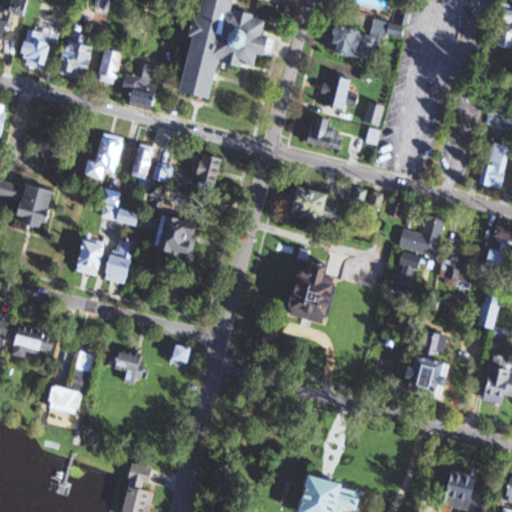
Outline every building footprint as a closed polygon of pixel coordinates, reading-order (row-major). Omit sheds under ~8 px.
[(239,0),(204,0),(185,94),(214,100),(222,62),(259,70),(262,55),(270,56),(274,37),(267,35),(271,19),(237,11),(239,0)] [(511,5),(509,5),(499,46),(511,49),(511,5)] [(10,14),(0,11),(0,57),(0,58),(10,14)] [(370,62),(373,49),(377,50),(380,36),(336,26),(329,52),(370,62)] [(87,80),(97,47),(87,44),(90,36),(74,32),(62,73),(87,80)] [(47,41),(44,42),(42,33),(24,36),(30,68),(51,64),(47,41)] [(99,80),(117,85),(125,50),(108,46),(99,80)] [(128,75),(125,87),(138,90),(136,100),(156,105),(161,86),(152,84),(157,66),(141,62),(137,77),(128,75)] [(322,105),(347,112),(355,80),(330,74),(322,105)] [(365,122),(381,127),(387,108),(371,102),(365,122)] [(0,138),(3,139),(12,108),(0,104),(0,138)] [(342,150),(345,133),(330,131),(332,120),(312,117),(307,144),(342,150)] [(86,177),(103,182),(106,171),(117,174),(126,139),(106,134),(98,163),(91,161),(86,177)] [(66,143),(48,138),(43,157),(62,161),(66,143)] [(504,189),(511,147),(491,143),(483,185),(504,189)] [(133,175),(148,180),(157,150),(142,145),(133,175)] [(204,155),(196,184),(217,190),(226,161),(204,155)] [(155,180),(168,183),(171,170),(158,167),(155,180)] [(23,186),(0,180),(0,197),(19,202),(23,186)] [(56,191),(28,186),(22,223),(50,228),(56,191)] [(293,186),(287,212),(341,226),(344,213),(337,211),(340,198),(293,186)] [(438,257),(448,220),(429,215),(424,234),(407,230),(402,248),(438,257)] [(194,260),(202,226),(165,216),(156,250),(194,260)] [(510,270),(511,258),(511,230),(499,228),(498,237),(503,238),(501,250),(492,249),(489,266),(510,270)] [(109,279),(128,284),(139,243),(120,238),(109,279)] [(79,267),(100,273),(108,245),(88,239),(79,267)] [(424,258),(406,252),(394,292),(412,298),(424,258)] [(317,263),(314,275),(305,272),(295,316),(331,325),(343,269),(317,263)] [(479,326),(496,330),(503,299),(486,295),(479,326)] [(0,318),(0,347),(5,348),(11,321),(0,318)] [(18,346),(51,352),(55,331),(21,325),(18,346)] [(453,364),(444,362),(450,337),(432,332),(425,358),(417,356),(409,387),(445,396),(453,364)] [(190,364),(193,350),(179,346),(175,361),(190,364)] [(83,414),(96,350),(83,347),(74,390),(55,386),(51,408),(83,414)] [(126,384),(138,387),(145,358),(114,350),(110,367),(129,372),(126,384)] [(487,395),(511,401),(511,372),(509,372),(511,360),(511,357),(497,354),(487,395)] [(151,491),(155,468),(135,464),(124,511),(152,511),(156,492),(151,491)] [(477,511),(481,511),(486,494),(479,493),(482,478),(454,472),(447,506),(477,511)] [(338,511),(339,510),(351,511),(360,511),(365,488),(312,478),(305,511),(338,511)]
